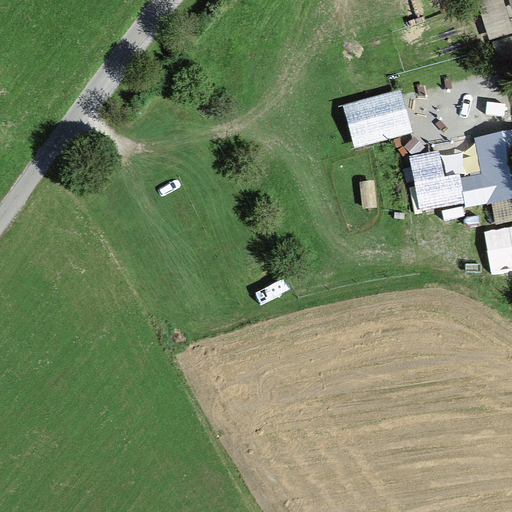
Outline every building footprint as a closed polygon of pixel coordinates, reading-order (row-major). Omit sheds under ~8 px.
[(477,0),(491,44),(511,37),(511,17),(506,0),(477,0)] [(430,84),(372,97),(381,140),(440,127),(430,84)] [(464,177),(468,206),(511,200),(511,130),(480,135),(486,174),(464,177)] [(469,175),(485,170),(476,139),(460,144),(469,175)] [(511,242),(493,242),(492,286),(511,286),(511,242)]
